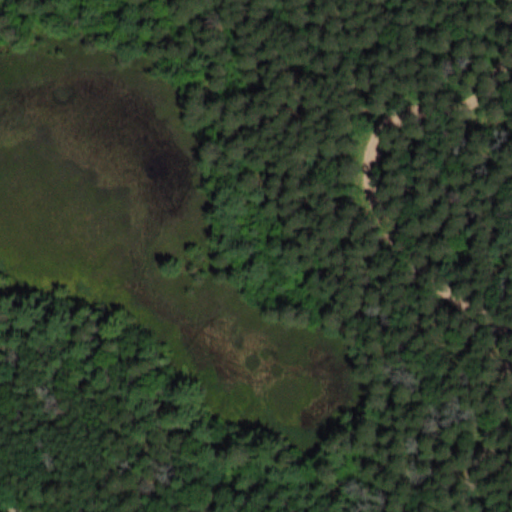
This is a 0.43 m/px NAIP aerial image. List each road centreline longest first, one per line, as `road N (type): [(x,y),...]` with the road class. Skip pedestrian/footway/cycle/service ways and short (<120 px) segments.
road 1 (track): [(428,0),(354,153),(511,336),(471,439),(313,511)]
road 2 (track): [(382,97),(511,110)]
